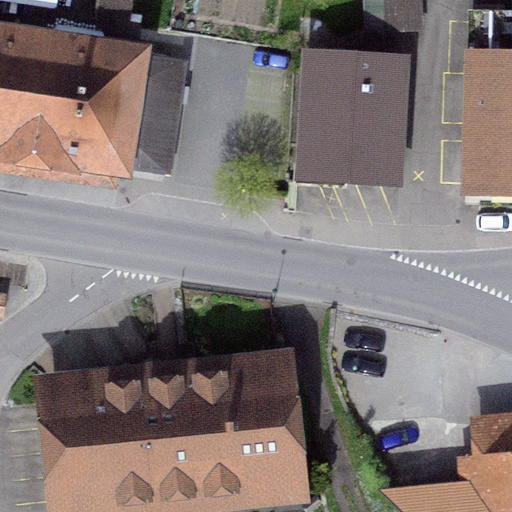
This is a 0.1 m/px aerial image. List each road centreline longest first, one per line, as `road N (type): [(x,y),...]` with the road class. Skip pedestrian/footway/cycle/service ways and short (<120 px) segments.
road 1 (tertiary): [(151,246),(379,282),(509,329)]
road 2 (residential): [(151,246),(0,354)]
road 3 (tertiary): [(0,219),(151,246)]
